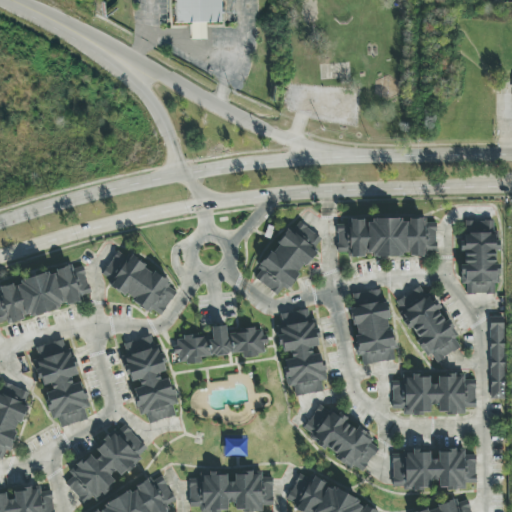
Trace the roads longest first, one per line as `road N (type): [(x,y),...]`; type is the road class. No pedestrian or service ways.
road 1 (secondary): [(385,156),(182,174),(0,221)]
road 2 (secondary): [(206,205),(386,187),(511,186)]
road 3 (tertiary): [(385,156),(276,137),(125,61)]
road 4 (secondary): [(0,257),(206,205)]
road 5 (tertiary): [(125,61),(206,205)]
road 6 (tertiary): [(125,61),(13,0)]
road 7 (secondary): [(511,154),(385,156)]
